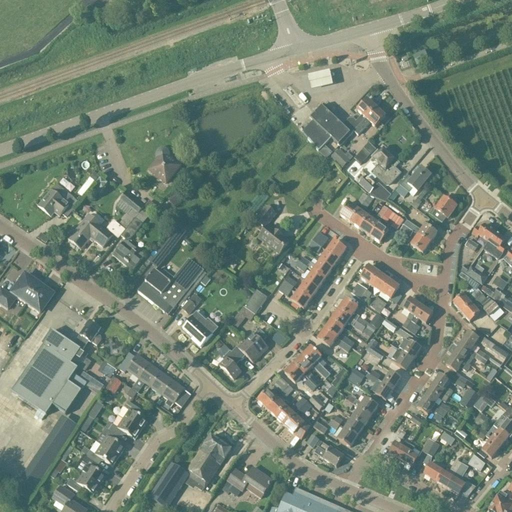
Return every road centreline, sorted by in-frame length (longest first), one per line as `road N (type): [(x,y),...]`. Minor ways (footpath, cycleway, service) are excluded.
road 1 (secondary): [(0,151),(294,51)]
road 2 (residential): [(207,380),(0,224)]
road 3 (residential): [(233,408),(307,330),(364,248)]
road 4 (tertiary): [(482,198),(393,86),(368,30)]
road 5 (residential): [(367,453),(437,354),(445,287)]
road 6 (residential): [(110,511),(207,380)]
road 7 (residential): [(344,487),(307,472),(233,408)]
